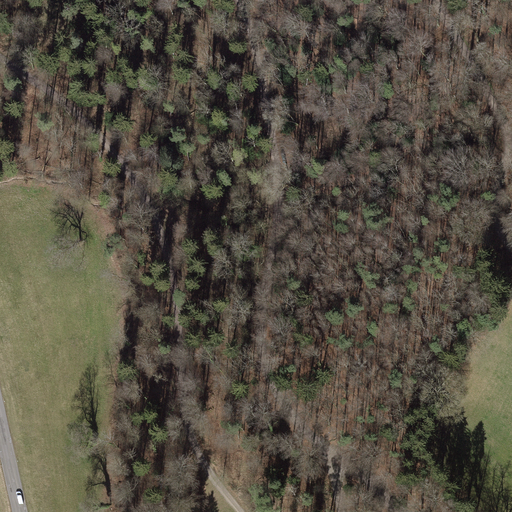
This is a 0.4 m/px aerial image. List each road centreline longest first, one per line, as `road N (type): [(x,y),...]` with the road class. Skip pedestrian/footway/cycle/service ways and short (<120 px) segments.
road 1 (track): [(403,511),(323,449),(279,399),(264,359),(274,160),(248,17),(237,0)]
road 2 (track): [(0,52),(91,124),(148,199),(177,293),(194,436),(245,511)]
road 3 (track): [(511,248),(497,228),(495,207),(510,136),(434,0)]
